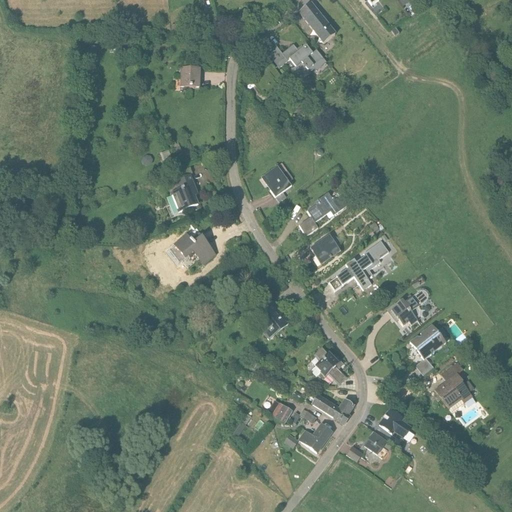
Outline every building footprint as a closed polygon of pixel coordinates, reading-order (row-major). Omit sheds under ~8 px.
[(298,13),(305,21),(323,45),(334,36),(309,5),(298,13)] [(394,32),(390,35),(394,41),(398,38),(394,32)] [(267,54),(279,69),(290,60),(295,69),(292,72),(298,80),(307,72),(310,75),(311,73),(317,74),(328,66),(316,51),(312,55),(306,47),(303,49),(299,53),(293,46),(282,55),(276,47),(267,54)] [(88,55),(96,55),(97,47),(89,47),(88,55)] [(247,69),(252,76),(257,83),(254,85),(263,96),(283,81),(273,68),(267,61),(261,65),(261,66),(259,68),(255,63),(247,69)] [(179,89),(180,89),(188,89),(198,89),(199,69),(180,68),(179,89)] [(302,119),(293,117),(291,125),(300,127),(302,119)] [(180,152),(177,141),(170,143),(174,155),(180,152)] [(170,156),(168,151),(160,154),(166,172),(175,169),(173,164),(170,156)] [(277,168),(271,172),(263,177),(272,190),(269,192),(275,199),(291,188),(288,183),(292,180),(281,164),(277,168)] [(170,194),(178,214),(197,206),(194,197),(197,195),(189,176),(180,180),(173,182),(177,191),(170,194)] [(314,232),(317,229),(314,224),(330,213),(333,217),(347,207),(340,198),(335,201),(333,199),(332,201),(328,194),(317,202),(318,204),(315,208),(307,213),(311,219),(298,228),(306,238),(314,232)] [(375,224),(369,227),(373,234),(379,230),(375,224)] [(187,237),(174,247),(184,261),(194,253),(198,259),(209,250),(199,237),(192,242),(190,241),(187,237)] [(329,237),(318,245),(309,250),(315,258),(310,261),(317,271),(341,254),(329,237)] [(365,258),(328,285),(334,293),(354,278),(363,291),(371,286),(366,279),(371,276),(368,272),(383,262),(381,260),(388,255),(380,243),(363,255),(365,258)] [(372,272),(374,276),(385,271),(387,276),(392,274),(389,266),(372,272)] [(387,313),(391,318),(395,315),(398,319),(396,320),(403,328),(408,324),(410,327),(418,321),(418,320),(420,317),(421,312),(418,308),(420,306),(414,297),(404,304),(402,301),(395,306),(387,313)] [(270,303),(263,309),(252,317),(270,340),(280,331),(288,325),(286,322),(283,324),(280,320),(282,318),(270,303)] [(431,327),(420,336),(412,342),(416,348),(414,350),(421,358),(420,359),(423,362),(415,368),(422,378),(430,371),(432,370),(425,361),(446,345),(431,327)] [(467,349),(461,353),(466,359),(471,356),(467,349)] [(328,375),(332,379),(339,386),(345,379),(335,369),(338,366),(328,356),(328,357),(321,350),(314,357),(320,363),(316,368),(325,378),(328,375)] [(260,367),(252,363),(250,370),(257,374),(260,367)] [(438,396),(440,399),(448,410),(456,404),(460,401),(464,405),(473,398),(469,393),(474,390),(468,382),(463,385),(457,376),(456,375),(446,383),(442,386),(434,392),(437,396),(438,396)] [(312,406),(333,419),(338,411),(336,410),(317,397),(312,406)] [(338,411),(333,419),(344,426),(349,418),(347,416),(353,408),(344,402),(338,411)] [(292,413),(279,405),(271,417),(284,426),(292,413)] [(402,421),(390,411),(379,426),(392,436),(393,433),(403,440),(410,430),(400,423),(402,421)] [(307,413),(303,419),(312,425),(316,419),(307,413)] [(332,434),(323,428),(320,426),(311,437),(310,439),(322,448),(332,434)] [(310,439),(311,437),(304,432),(297,441),(317,455),(322,448),(310,439)] [(386,444),(381,440),(373,434),(364,447),(377,457),(386,444)] [(291,438),(286,446),(295,452),(300,444),(291,438)] [(353,449),(347,457),(357,464),(363,456),(353,449)]
